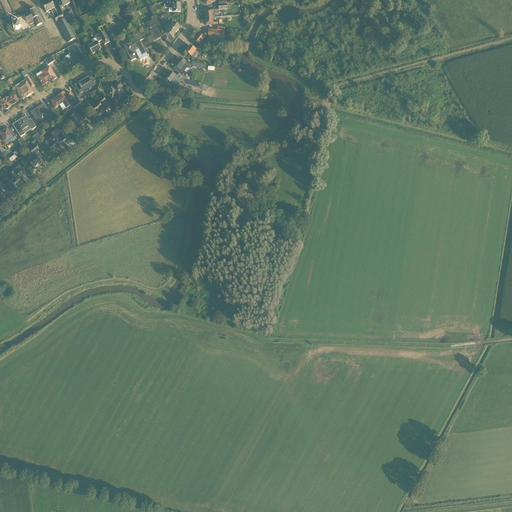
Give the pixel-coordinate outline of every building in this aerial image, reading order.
[(58,3),(57,3),(60,8),(62,13),(65,18),(66,18),(67,17),(67,18),(70,17),(71,14),(70,11),(69,11),(69,10),(68,10),(68,9),(68,8),(67,7),(66,6),(70,4),(67,0),(59,0),(60,2),(58,3)] [(173,5),(172,0),(170,0),(165,1),(165,5),(165,9),(168,9),(173,8),(173,13),(180,13),(180,5),(173,5)] [(58,16),(53,6),(51,1),(43,5),(46,13),(51,10),(54,18),(56,22),(58,21),(59,23),(58,23),(68,43),(76,39),(66,19),(64,20),(63,18),(61,14),(58,16)] [(30,13),(24,16),(29,26),(35,23),(37,27),(42,24),(35,9),(29,12),(30,13)] [(210,11),(205,11),(205,19),(212,18),(212,15),(216,14),(216,10),(212,11),(210,11)] [(10,21),(11,22),(14,25),(13,26),(14,28),(15,29),(16,30),(18,30),(19,29),(20,28),(20,26),(20,25),(21,27),(23,31),(26,29),(30,27),(29,26),(24,16),(19,18),(15,20),(14,19),(14,18),(14,20),(11,21),(10,21)] [(212,18),(205,19),(206,26),(211,25),(217,25),(217,22),(213,22),(212,18)] [(161,37),(153,21),(149,24),(151,27),(143,32),(147,40),(149,43),(150,43),(151,42),(154,41),(153,40),(156,38),(157,40),(161,37)] [(180,28),(176,25),(174,24),(173,25),(171,24),(168,28),(176,33),(180,28)] [(176,33),(168,28),(165,31),(167,33),(167,34),(172,38),(176,33)] [(137,40),(124,47),(126,51),(129,57),(131,61),(136,59),(132,53),(139,50),(142,56),(146,54),(144,49),(140,42),(144,40),(139,32),(138,29),(132,32),(137,40)] [(222,40),(224,32),(217,31),(209,30),(207,38),(222,40)] [(104,32),(99,35),(102,41),(104,45),(110,43),(104,32)] [(204,38),(206,35),(204,33),(202,36),(199,35),(194,41),(199,45),(201,42),(204,44),(207,40),(204,38)] [(88,48),(86,49),(89,54),(91,53),(92,55),(101,50),(97,43),(98,43),(102,41),(99,35),(95,37),(96,39),(92,41),(93,43),(94,45),(88,48)] [(65,60),(64,61),(66,65),(68,65),(69,64),(71,69),(76,66),(76,65),(78,64),(78,65),(84,60),(76,47),(77,47),(79,46),(78,43),(74,45),(67,49),(68,48),(72,54),(71,55),(70,56),(72,58),(68,60),(67,59),(66,59),(65,60)] [(196,51),(194,50),(190,47),(186,53),(194,59),(196,56),(198,53),(195,51),(196,51)] [(44,61),(48,66),(54,62),(55,62),(51,57),(44,61)] [(184,72),(189,65),(190,65),(185,62),(185,63),(180,60),(175,66),(176,67),(175,69),(174,70),(184,78),(186,80),(189,76),(184,72)] [(193,68),(204,70),(205,65),(195,63),(193,62),(191,66),(193,68)] [(43,85),(48,82),(50,81),(51,82),(56,78),(49,67),(42,72),(43,74),(38,78),(43,85)] [(179,80),(180,79),(173,73),(172,74),(170,73),(165,79),(166,80),(166,81),(164,83),(167,85),(172,89),(174,86),(177,82),(178,83),(180,80),(179,80)] [(92,84),(94,86),(95,85),(96,82),(92,77),(89,79),(88,77),(83,80),(83,81),(82,82),(81,81),(74,86),(80,94),(84,92),(85,93),(90,89),(89,87),(92,84)] [(199,90),(201,84),(187,81),(186,80),(184,78),(181,82),(183,84),(185,86),(199,90)] [(21,88),(17,91),(23,99),(27,97),(31,95),(31,94),(33,93),(31,89),(28,84),(27,83),(29,83),(28,82),(27,83),(26,82),(22,84),(20,86),(21,88)] [(106,90),(110,95),(112,98),(115,95),(119,99),(122,97),(121,95),(123,93),(120,89),(122,87),(120,84),(115,88),(112,85),(106,90)] [(72,105),(74,108),(81,103),(79,100),(76,102),(70,93),(66,95),(64,92),(58,96),(59,97),(51,101),(53,103),(55,107),(55,108),(63,103),(66,109),(72,105)] [(11,106),(18,101),(15,95),(10,98),(11,99),(8,101),(6,98),(0,102),(1,103),(0,103),(0,108),(2,111),(5,109),(6,110),(11,107),(11,106)] [(92,106),(90,108),(91,109),(93,112),(96,115),(97,117),(102,113),(103,114),(105,112),(102,109),(107,104),(102,97),(98,100),(95,103),(97,105),(93,108),(92,106)] [(52,117),(47,109),(44,111),(41,107),(31,113),(38,124),(46,118),(48,120),(52,117)] [(81,119),(81,118),(81,119),(79,116),(83,113),(79,109),(75,112),(76,114),(67,121),(68,121),(69,119),(74,125),(73,125),(74,124),(78,129),(77,131),(85,124),(81,119)] [(36,128),(31,119),(29,120),(26,116),(25,117),(22,119),(21,120),(19,121),(12,125),(20,138),(25,135),(23,131),(28,127),(30,130),(32,130),(36,128)] [(10,129),(7,131),(7,130),(5,131),(4,130),(0,132),(0,133),(1,135),(0,135),(0,137),(4,143),(8,140),(10,143),(16,139),(10,129)] [(67,141),(64,137),(57,130),(51,135),(52,137),(47,141),(52,148),(58,143),(60,145),(65,140),(67,141)] [(22,139),(18,141),(23,149),(24,148),(25,148),(27,146),(22,139)] [(40,151),(35,146),(32,149),(29,151),(33,156),(40,151)] [(3,155),(0,156),(4,161),(7,159),(9,157),(6,153),(5,154),(3,155)] [(9,157),(7,159),(9,161),(11,163),(17,158),(13,154),(12,154),(9,157)] [(42,163),(39,159),(36,156),(29,163),(31,165),(34,169),(39,165),(42,163)] [(8,177),(11,181),(12,180),(15,184),(20,180),(18,178),(25,172),(19,165),(10,172),(11,174),(8,177)]
